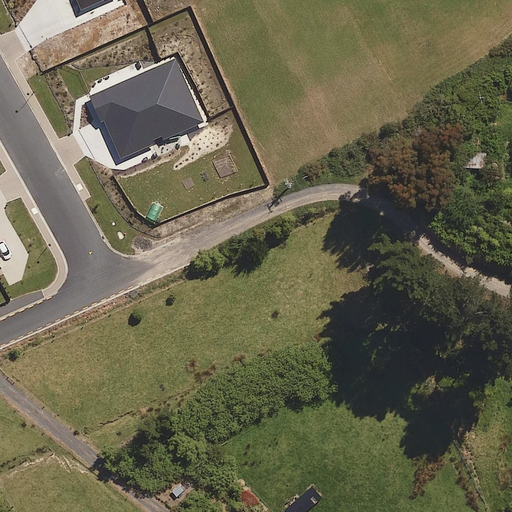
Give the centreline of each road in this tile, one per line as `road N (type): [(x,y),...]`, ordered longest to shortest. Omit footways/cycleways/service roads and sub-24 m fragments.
road 1 (residential): [(100,284),(341,174)]
road 2 (residential): [(100,284),(0,100)]
road 3 (unknown): [(341,174),(387,199),(463,266),(511,287)]
